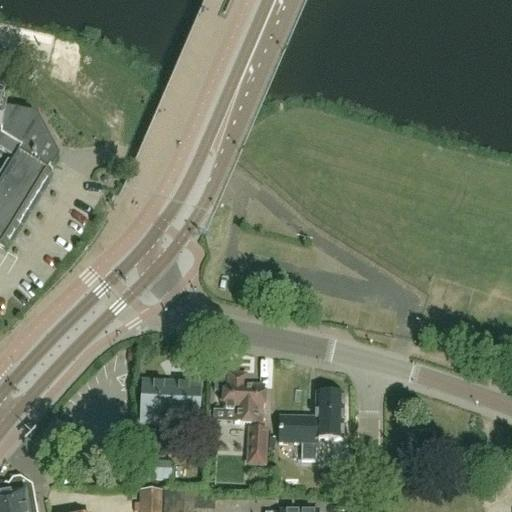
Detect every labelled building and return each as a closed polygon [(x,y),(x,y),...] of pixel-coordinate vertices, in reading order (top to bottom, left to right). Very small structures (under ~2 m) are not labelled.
[(0,249),(3,251),(49,176),(49,175),(59,160),(36,119),(0,113),(0,110),(2,102),(0,101),(0,249)] [(56,400),(66,409),(90,382),(80,373),(56,400)] [(229,388),(225,387),(223,413),(236,413),(236,425),(261,427),(262,417),(263,417),(265,390),(245,389),(245,378),(230,377),(229,388)] [(200,388),(144,384),(142,426),(198,429),(200,388)] [(317,398),(317,421),(280,420),(279,446),(303,447),(302,464),(316,464),(317,448),(317,443),(328,443),(327,464),(338,464),(339,443),(344,443),(345,399),(317,398)] [(268,431),(248,430),(246,468),(266,469),(268,431)] [(172,465),(140,463),(139,481),(171,483),(172,465)] [(35,511),(32,489),(21,482),(13,484),(12,486),(10,490),(6,488),(0,489),(0,511),(35,511)] [(163,511),(164,493),(140,493),(139,511),(163,511)]
